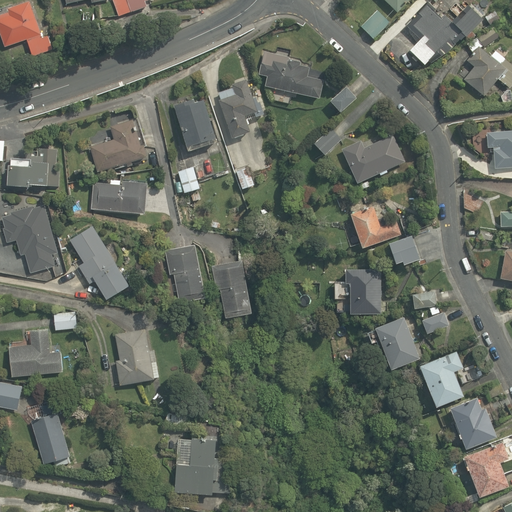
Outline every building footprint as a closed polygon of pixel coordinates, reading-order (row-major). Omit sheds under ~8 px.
[(11,15),(0,19),(0,35),(5,48),(28,40),(34,57),(49,52),(55,49),(48,31),(42,33),(30,0),(8,8),(11,15)] [(142,10),(148,7),(146,2),(150,0),(113,0),(120,18),(142,10)] [(389,0),(398,9),(407,0),(389,0)] [(406,26),(420,39),(409,51),(424,65),(428,61),(430,64),(449,51),(455,45),(455,44),(459,40),(460,41),(464,36),(466,37),(482,20),(467,6),(452,22),(444,15),(441,19),(434,12),(436,9),(427,1),(410,19),(411,20),(406,26)] [(377,6),(359,22),(374,40),(392,24),(377,6)] [(492,54),(483,47),(484,45),(474,37),(467,47),(475,53),(469,61),(475,66),(463,82),(485,97),(498,79),(511,89),(511,86),(511,68),(503,62),(507,56),(496,48),(492,54)] [(291,104),(294,92),(319,99),(325,79),(308,75),(311,64),(290,58),(293,48),(279,44),(276,54),(267,51),(260,75),(266,77),(265,83),(267,84),(264,96),(291,104)] [(249,84),(234,87),(236,96),(221,99),(230,140),(252,135),(248,117),(255,115),(256,119),(265,117),(260,91),(251,93),(249,84)] [(343,113),(357,96),(345,87),(331,103),(343,113)] [(207,97),(174,106),(187,151),(219,142),(207,97)] [(136,115),(111,121),(115,135),(88,142),(96,171),(147,157),(136,115)] [(325,155),(341,139),(330,128),(314,143),(325,155)] [(511,130),(486,132),(487,148),(493,147),(493,150),(494,169),(511,167),(511,130)] [(364,148),(361,140),(342,149),(357,183),(405,161),(393,134),(364,148)] [(7,185),(31,188),(32,184),(60,187),(64,147),(31,144),(29,166),(9,164),(7,185)] [(251,165),(237,170),(242,187),(256,183),(251,165)] [(196,167),(178,172),(183,193),(201,188),(196,167)] [(120,183),(92,181),(90,209),(146,213),(148,180),(120,178),(120,183)] [(55,256),(62,254),(45,201),(0,215),(0,220),(8,247),(15,245),(19,259),(25,257),(29,273),(58,264),(55,256)] [(380,226),(373,206),(351,213),(362,247),(401,234),(396,221),(380,226)] [(511,211),(500,212),(501,227),(511,226),(511,211)] [(82,264),(79,266),(89,285),(96,281),(105,298),(131,284),(98,221),(65,239),(69,247),(72,246),(82,264)] [(411,235),(389,242),(395,263),(403,260),(404,264),(419,259),(411,235)] [(164,249),(169,276),(174,275),(179,300),(206,295),(196,243),(164,249)] [(511,252),(505,251),(500,279),(511,280),(511,252)] [(212,265),(217,292),(223,291),(227,318),(254,313),(244,259),(212,265)] [(350,313),(380,313),(381,269),(346,269),(346,283),(350,283),(350,313)] [(412,294),(414,308),(436,305),(435,291),(412,294)] [(53,311),(55,329),(78,327),(76,309),(53,311)] [(422,320),(427,333),(449,325),(444,312),(422,320)] [(404,317),(375,328),(391,369),(420,358),(404,317)] [(121,359),(116,360),(122,385),(163,376),(157,349),(152,350),(146,325),(114,332),(121,359)] [(63,373),(62,351),(51,352),(51,346),(54,345),(52,327),(30,328),(31,343),(8,344),(10,376),(63,373)] [(456,351),(420,366),(436,407),(464,396),(454,371),(463,368),(456,351)] [(0,381),(0,406),(21,409),(24,385),(0,381)] [(481,409),(477,397),(450,407),(466,448),(496,437),(485,408),(481,409)] [(30,420),(41,417),(42,421),(32,424),(41,463),(70,456),(60,416),(58,417),(57,413),(54,399),(26,406),(30,420)] [(220,496),(221,435),(178,435),(177,495),(220,496)] [(500,462),(509,459),(503,442),(464,456),(479,496),(509,486),(500,462)] [(505,511),(511,511),(511,502),(503,506),(505,511)]
